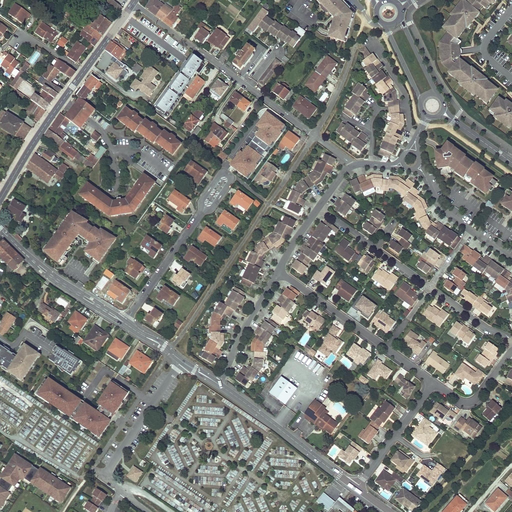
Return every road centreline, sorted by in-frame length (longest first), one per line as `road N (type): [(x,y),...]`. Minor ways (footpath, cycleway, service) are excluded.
road 1 (residential): [(132,4),(314,136)]
road 2 (residential): [(275,268),(433,383)]
road 3 (tertiary): [(218,383),(356,488)]
road 4 (residential): [(374,247),(489,330),(511,337)]
road 5 (tertiary): [(0,229),(44,270),(124,322)]
road 6 (tertiary): [(0,198),(82,73)]
road 7 (residential): [(181,361),(104,476)]
road 8 (residential): [(511,258),(436,205),(417,165)]
road 9 (residential): [(201,212),(124,322)]
road 10 (residential): [(218,383),(275,268)]
